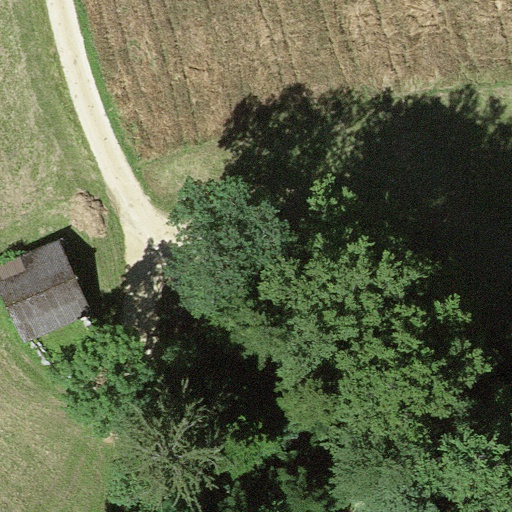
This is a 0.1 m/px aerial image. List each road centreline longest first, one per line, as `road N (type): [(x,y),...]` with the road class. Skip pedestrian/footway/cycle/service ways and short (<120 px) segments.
road 1 (track): [(511,427),(410,346),(265,263),(163,240),(132,324),(155,511)]
road 2 (track): [(322,511),(116,171),(88,110),(65,0)]
